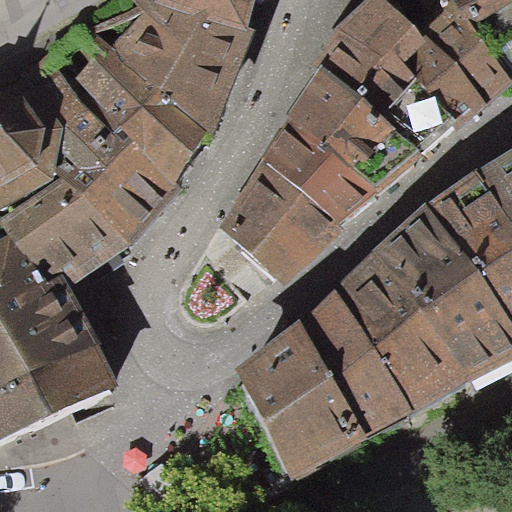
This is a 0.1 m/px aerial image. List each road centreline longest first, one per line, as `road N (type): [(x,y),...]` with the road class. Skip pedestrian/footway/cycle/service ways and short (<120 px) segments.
road 1 (residential): [(295,0),(231,150),(146,296),(150,337),(183,366)]
road 2 (residential): [(183,366),(225,359),(405,205),(511,134)]
road 3 (residential): [(319,511),(511,403)]
road 4 (residential): [(88,511),(183,366)]
